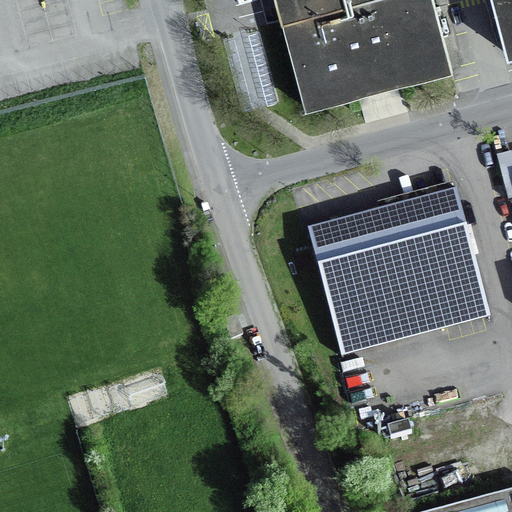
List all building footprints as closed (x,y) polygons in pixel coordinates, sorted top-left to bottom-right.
[(276,0),(304,108),(376,89),(453,69),(434,0),(276,0)] [(511,0),(486,0),(497,39),(503,37),(507,51),(511,49),(511,0)] [(511,148),(511,147),(497,151),(509,196),(511,195),(511,148)] [(379,207),(307,226),(341,354),(490,315),(474,254),(479,252),(471,223),(466,224),(456,187),(455,188),(452,180),(377,200),(379,207)] [(352,433),(418,418),(411,386),(344,402),(352,433)] [(391,439),(412,433),(408,421),(388,427),(391,439)] [(511,511),(511,490),(430,511),(511,511)]
